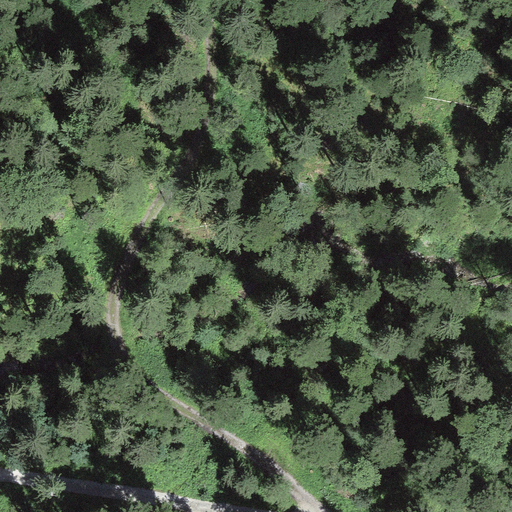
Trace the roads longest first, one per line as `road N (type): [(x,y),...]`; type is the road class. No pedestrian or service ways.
road 1 (track): [(318,511),(134,384),(113,350),(114,286),(196,157),(216,98),(202,0)]
road 2 (track): [(279,511),(0,474)]
